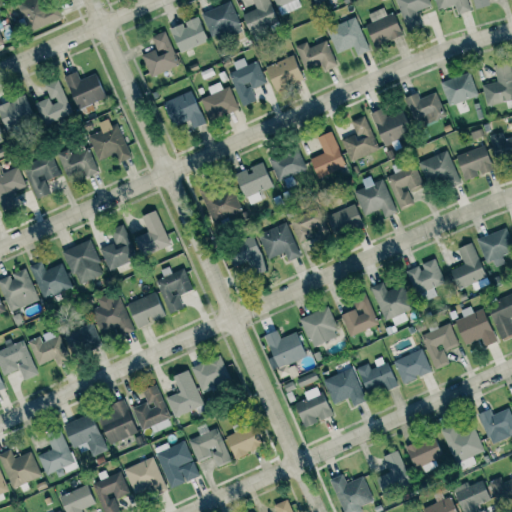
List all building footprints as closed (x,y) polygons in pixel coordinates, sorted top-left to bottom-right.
[(63,18),(55,0),(46,4),(44,0),(23,0),(17,3),(29,32),(63,18)] [(242,14),(250,33),(278,22),(268,0),(252,0),(256,9),(242,14)] [(274,0),(280,15),(300,7),(297,0),(274,0)] [(396,0),(408,32),(423,27),(417,11),(431,6),(429,0),(396,0)] [(470,11),(467,0),(435,0),(438,10),(455,5),(458,15),(470,11)] [(473,0),(475,9),(490,5),(488,0),(473,0)] [(201,13),(214,41),(242,29),(230,1),(201,13)] [(393,12),(386,15),(383,7),(368,14),(372,22),(365,25),(374,46),(402,34),(393,12)] [(180,53),(208,41),(198,17),(170,28),(180,53)] [(357,56),(369,50),(355,17),(326,29),(337,53),(353,46),(357,56)] [(151,37),(156,49),(142,55),(151,77),(179,65),(165,31),(151,37)] [(324,70),(336,65),(327,40),(309,47),(306,42),(295,46),(305,70),(321,63),(324,70)] [(304,79),(293,55),(265,67),(275,90),(291,84),(304,79)] [(232,62),(236,71),(229,73),(242,106),(256,101),(252,89),(266,84),(257,61),(246,65),(243,58),(232,62)] [(493,65),(497,82),(482,85),(486,106),(511,100),(511,75),(509,62),(493,65)] [(96,73),(80,79),(77,71),(64,76),(78,110),(106,98),(96,73)] [(478,96),(470,72),(440,82),(448,106),(478,96)] [(72,113),(58,79),(44,85),(49,97),(36,103),(45,125),(72,113)] [(207,87),(210,94),(200,99),(210,122),(239,109),(229,86),(222,89),(219,82),(207,87)] [(164,100),(172,126),(190,120),(192,128),(204,125),(193,91),(164,100)] [(417,93),(403,98),(414,127),(445,115),(436,92),(419,98),(417,93)] [(34,120),(25,95),(0,104),(0,116),(6,131),(34,120)] [(371,113),(384,145),(411,133),(401,109),(386,115),(383,108),(371,113)] [(379,150),(364,115),(351,121),(356,134),(341,140),(350,162),(379,150)] [(118,123),(111,126),(108,119),(98,123),(101,131),(89,135),(98,161),(116,154),(119,162),(131,158),(118,123)] [(317,137),(323,153),(310,158),(317,177),(345,167),(332,131),(317,137)] [(511,136),(504,139),(502,132),(489,135),(495,160),(511,156),(511,136)] [(466,181),(479,175),(494,169),(484,145),(456,156),(466,181)] [(99,172),(88,147),(71,155),(69,148),(57,154),(67,177),(83,171),(86,178),(99,172)] [(278,181),(306,169),(297,147),(269,159),(278,181)] [(419,162),(429,187),(446,180),(450,188),(461,183),(447,150),(419,162)] [(59,176),(51,153),(22,164),(35,199),(50,194),(45,180),(59,176)] [(258,192),(273,186),(263,162),(235,174),(248,205),(261,200),(258,192)] [(18,167),(3,173),(0,165),(0,204),(3,213),(19,207),(13,192),(26,186),(18,167)] [(354,191),(364,215),(381,209),(384,218),(396,213),(383,179),(354,191)] [(242,211),(231,185),(216,192),(212,183),(198,189),(213,223),(242,211)] [(336,238),(364,225),(354,203),(326,216),(336,238)] [(171,244),(155,210),(141,216),(148,231),(133,238),(142,257),(171,244)] [(327,236),(320,210),(291,218),(298,244),(327,236)] [(268,259),(284,252),(288,261),(301,256),(286,222),(257,235),(268,259)] [(108,269),(136,260),(124,225),(109,230),(114,243),(100,248),(108,269)] [(484,263),(493,260),(495,266),(504,264),(502,255),(511,252),(511,244),(508,229),(477,237),(484,263)] [(77,285),(104,274),(90,239),(63,251),(77,285)] [(266,272),(256,240),(229,248),(235,267),(249,263),(253,275),(266,272)] [(457,248),(464,264),(450,270),(458,289),(486,277),(472,242),(457,248)] [(437,296),(433,288),(445,283),(435,259),(419,265),(420,265),(406,270),(419,303),(437,296)] [(72,286),(61,263),(45,270),(41,261),(29,266),(44,300),(72,286)] [(0,288),(10,312),(39,299),(25,268),(10,274),(10,275),(0,279),(0,288)] [(155,280),(170,313),(183,308),(178,296),(193,289),(184,268),(155,280)] [(132,328),(117,290),(97,298),(99,306),(91,309),(104,340),(132,328)] [(127,303),(137,328),(151,322),(165,316),(155,292),(127,303)] [(502,341),(511,336),(511,326),(508,318),(511,316),(511,293),(486,304),(502,341)] [(377,326),(367,294),(352,299),(355,310),(341,314),(347,336),(377,326)] [(340,336),(327,307),(300,318),(312,348),(340,336)] [(481,338),(484,347),(497,341),(483,308),(472,313),(470,307),(461,310),(463,317),(455,321),(465,345),(481,338)] [(449,364),(444,351),(458,345),(449,323),(421,335),(435,369),(449,364)] [(73,354),(101,342),(93,324),(65,337),(73,354)] [(38,365),(55,358),(57,364),(69,359),(57,328),(41,335),(42,336),(28,341),(38,365)] [(264,335),(272,357),(268,358),(272,369),(306,357),(297,332),(280,338),(277,330),(264,335)] [(38,374),(24,340),(0,349),(0,366),(3,375),(19,369),(24,380),(38,374)] [(432,371),(422,348),(393,361),(403,384),(432,371)] [(230,378),(220,355),(191,367),(201,391),(230,378)] [(371,361),(371,362),(357,367),(368,396),(396,386),(385,356),(371,361)] [(333,404),(349,397),(353,406),(366,401),(352,368),(323,380),(333,404)] [(203,405),(189,370),(174,376),(180,392),(166,397),(174,417),(203,405)] [(147,402),(133,407),(141,430),(151,426),(153,432),(172,425),(157,384),(142,389),(147,402)] [(304,392),(306,399),(295,403),(303,427),(331,417),(320,386),(304,392)] [(138,433),(124,399),(109,405),(111,410),(98,416),(109,444),(138,433)] [(492,415),(490,409),(478,414),(488,438),(505,431),(507,437),(511,435),(511,415),(509,408),(492,415)] [(65,424),(76,454),(89,449),(92,456),(106,451),(92,413),(65,424)] [(225,436),(235,458),(263,445),(252,420),(234,428),(236,431),(225,436)] [(484,451),(473,425),(456,433),(452,425),(440,430),(455,464),(484,451)] [(217,467),(231,461),(216,427),(188,440),(198,462),(212,455),(217,467)] [(38,455),(46,475),(56,471),(58,475),(77,467),(62,432),(47,438),(51,449),(38,455)] [(414,469),(422,466),(424,472),(438,467),(434,457),(441,454),(434,436),(406,446),(414,469)] [(199,476),(184,440),(169,447),(167,443),(153,448),(171,488),(199,476)] [(31,451),(14,458),(11,449),(0,453),(0,459),(12,488),(41,476),(31,451)] [(411,482),(397,450),(383,456),(389,472),(376,477),(383,494),(411,482)] [(124,469),(136,497),(165,484),(152,456),(124,469)] [(101,477),(101,478),(92,482),(103,511),(117,511),(120,511),(115,499),(129,493),(120,469),(101,477)] [(0,493),(8,491),(0,471),(0,493)] [(364,476),(346,483),(343,475),(332,478),(342,511),(362,511),(360,505),(372,502),(364,476)] [(489,482),(500,509),(511,503),(511,478),(502,482),(500,477),(489,482)] [(467,485),(467,484),(454,488),(462,511),(479,511),(477,504),(490,500),(483,480),(467,485)] [(96,504),(87,484),(59,496),(65,511),(82,511),(81,510),(96,504)] [(424,511),(457,511),(451,496),(422,507),(424,511)] [(292,511),(287,499),(273,505),(276,511),(292,511)]
